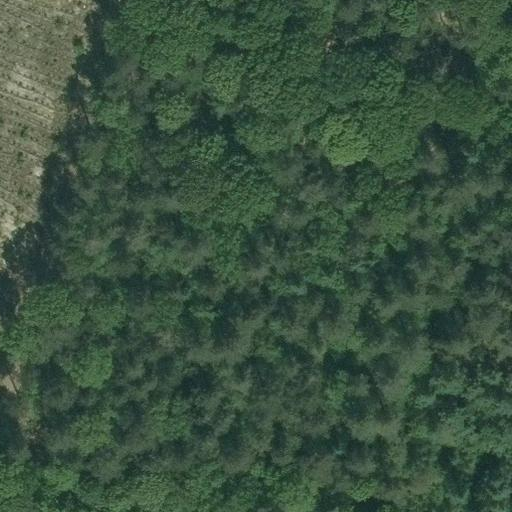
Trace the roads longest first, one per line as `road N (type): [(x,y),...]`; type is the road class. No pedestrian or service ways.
road 1 (track): [(511,133),(106,0)]
road 2 (track): [(0,412),(104,0)]
